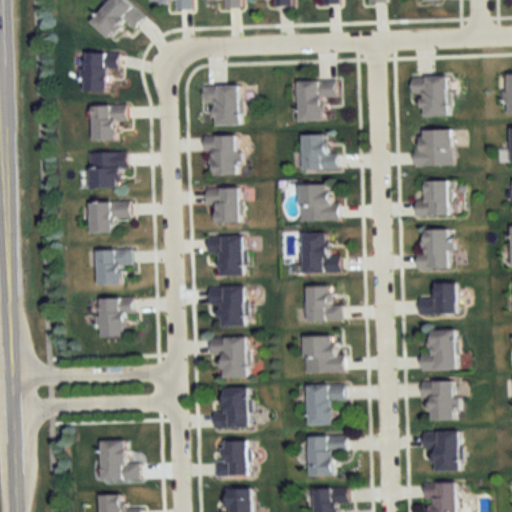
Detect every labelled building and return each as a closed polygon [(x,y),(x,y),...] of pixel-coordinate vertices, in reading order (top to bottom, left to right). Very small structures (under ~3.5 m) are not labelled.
[(147,18),(125,0),(112,0),(92,24),(112,41),(126,24),(135,32),(147,18)] [(190,0),(191,7),(177,8),(176,0),(170,0),(171,3),(162,3),(161,0),(190,0)] [(224,0),(225,9),(240,9),(240,0),(224,0)] [(87,93),(110,93),(110,72),(121,72),(121,54),(88,54),(87,93)] [(450,118),(450,78),(413,78),(413,96),(426,96),(426,118),(450,118)] [(300,82),(300,122),(326,122),(326,99),(338,99),(338,82),(300,82)] [(241,86),(204,87),(204,104),(218,104),(218,126),(242,126),(241,86)] [(94,106),(94,142),(118,142),(118,122),(129,122),(129,106),(94,106)] [(416,167),(454,167),(454,131),(425,131),(425,142),(416,142),(416,167)] [(215,176),(240,175),(240,136),(206,137),(207,154),(215,154),(215,176)] [(305,136),(305,171),(339,171),(339,154),(328,154),(328,136),(305,136)] [(92,153),(92,188),(124,188),(124,171),(130,171),(130,153),(92,153)] [(427,200),(418,200),(418,215),(451,215),(451,180),(427,180),(427,200)] [(303,183),(303,220),(341,220),(341,203),(331,203),(331,183),(303,183)] [(218,222),(242,222),(242,187),(208,187),(208,204),(218,204),(218,222)] [(92,201),(92,232),(116,232),(116,218),(132,218),(132,201),(92,201)] [(452,268),(452,229),(429,229),(429,251),(420,251),(420,268),(452,268)] [(330,232),(306,232),(306,272),(343,272),(343,254),(330,254),(330,232)] [(210,253),(222,253),(223,275),(246,274),(245,235),(210,235),(210,253)] [(126,265),(133,265),(133,249),(100,249),(100,285),(126,285),(126,265)] [(422,314),(459,314),(459,283),(437,283),(437,298),(422,298),(422,314)] [(248,286),(211,286),(211,305),(223,305),(223,326),(248,326),(248,286)] [(310,321),(344,321),(344,304),(334,304),(334,286),(310,286),(310,321)] [(135,297),(102,298),(103,338),(127,337),(127,315),(135,315),(135,297)] [(423,354),(423,371),(459,370),(459,329),(433,330),(433,354),(423,354)] [(307,336),(308,373),(346,372),(346,354),(337,354),(337,336),(307,336)] [(213,337),(213,355),(226,355),(226,377),(250,377),(250,337),(213,337)] [(433,420),(457,420),(457,381),(424,381),(424,399),(433,399),(433,420)] [(347,384),(311,384),(311,425),(336,425),(335,402),(347,401),(347,384)] [(251,428),(251,387),(226,387),(227,411),(216,411),(216,428),(251,428)] [(312,476),(336,475),(336,452),(349,452),(349,435),(312,436),(312,476)] [(104,481),(141,481),(141,463),(128,463),(128,440),(104,440),(104,481)] [(218,477),(251,476),(250,440),(226,441),(227,461),(217,461),(218,477)] [(459,511),(459,482),(430,482),(430,511),(459,511)] [(341,511),(341,505),(350,505),(350,487),(317,487),(317,511),(341,511)] [(219,511),(255,511),(255,488),(229,488),(230,511),(219,511)] [(102,511),(142,511),(142,508),(124,508),(123,494),(102,495),(102,511)]
